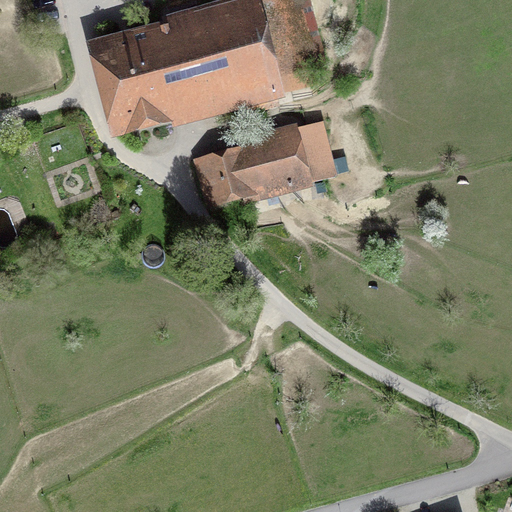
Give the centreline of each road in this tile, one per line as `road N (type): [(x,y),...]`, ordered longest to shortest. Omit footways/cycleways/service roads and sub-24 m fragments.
road 1 (residential): [(201,216),(281,306),(339,350),(511,446)]
road 2 (track): [(201,216),(177,181),(129,155),(106,131),(65,0)]
road 3 (residential): [(511,456),(490,472),(346,511)]
